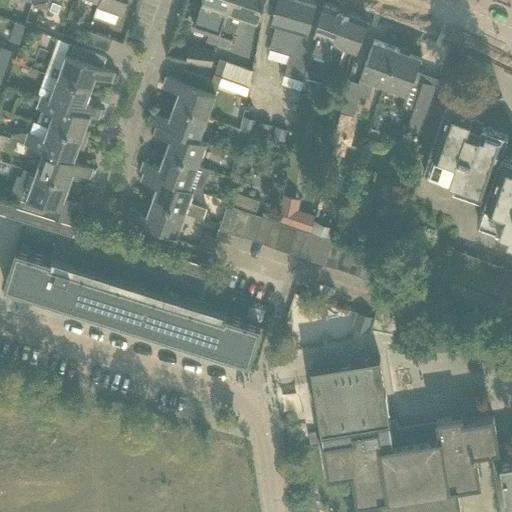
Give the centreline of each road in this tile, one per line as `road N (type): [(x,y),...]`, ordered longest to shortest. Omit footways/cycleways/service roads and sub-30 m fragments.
road 1 (residential): [(281,511),(260,410),(245,398),(0,324)]
road 2 (residential): [(112,183),(172,0)]
